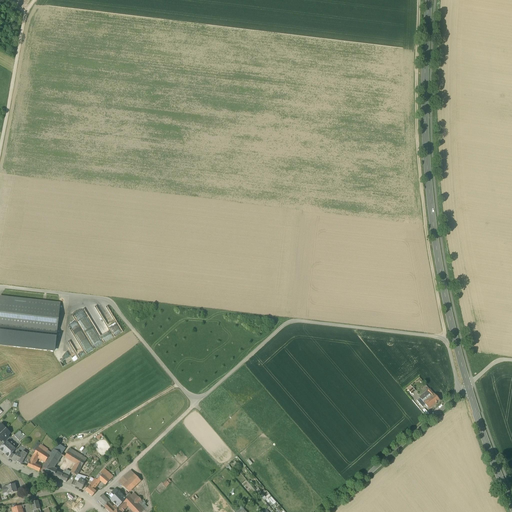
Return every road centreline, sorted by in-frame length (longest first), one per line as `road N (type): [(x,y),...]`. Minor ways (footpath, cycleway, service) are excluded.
road 1 (tertiary): [(468,389),(429,196),(429,0)]
road 2 (track): [(419,0),(420,174),(446,344)]
road 3 (track): [(458,397),(440,339),(294,323),(195,407)]
road 4 (track): [(195,407),(105,301),(0,289)]
road 5 (residential): [(468,389),(328,511)]
road 6 (track): [(0,152),(21,30),(36,0)]
road 7 (track): [(285,511),(195,407)]
road 8 (tertiary): [(511,506),(468,389)]
